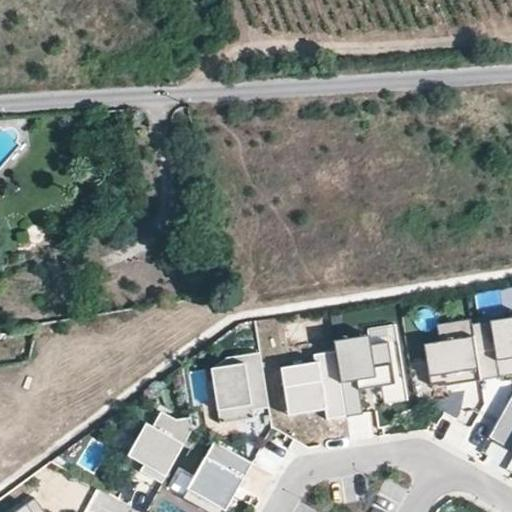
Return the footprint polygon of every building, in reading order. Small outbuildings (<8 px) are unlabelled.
[(511,318),(472,325),(481,381),(511,376),(511,318)] [(471,320),(437,325),(439,342),(424,345),(430,387),(446,384),(446,387),(481,381),(472,325),(471,320)] [(364,341),(335,346),(336,352),(346,417),(363,414),(360,390),(359,388),(366,387),(365,380),(371,379),(372,388),(383,386),(376,344),(364,346),(364,341)] [(346,417),(336,352),(314,355),(316,367),(282,372),(288,410),(307,407),(308,413),(325,410),(327,420),(346,417)] [(227,358),(211,365),(220,424),(245,420),(244,415),(254,414),(253,411),(270,408),(261,353),(227,358)] [(366,387),(359,388),(360,390),(372,388),(371,379),(365,380),(366,387)] [(511,395),(489,437),(511,449),(511,395)] [(194,432),(192,421),(178,423),(163,415),(154,430),(148,427),(130,459),(146,468),(142,475),(164,487),(194,432)] [(225,511),(253,463),(215,442),(183,499),(207,511),(225,511)] [(43,511),(34,499),(16,511),(43,511)]
